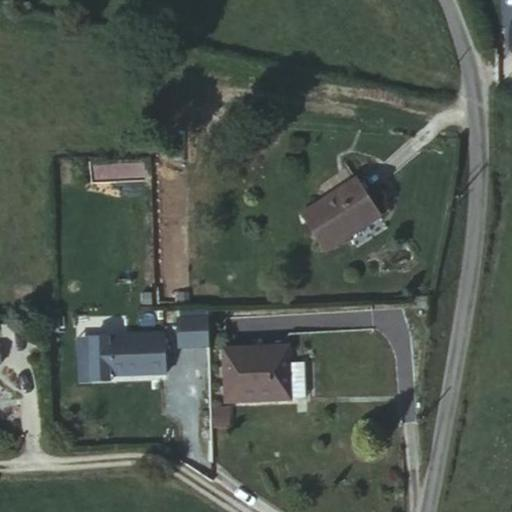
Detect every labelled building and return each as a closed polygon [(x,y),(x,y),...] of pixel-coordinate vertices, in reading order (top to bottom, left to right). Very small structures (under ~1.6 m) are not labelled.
[(381,253),(417,230),(394,199),(337,236),(365,278),(387,263),(381,253)] [(207,315),(174,316),(175,348),(208,347),(207,315)] [(242,373),(243,346),(213,346),(212,372),(242,373)] [(139,363),(142,397),(147,401),(200,398),(197,359),(139,363)] [(329,423),(341,423),(339,392),(326,391),(325,374),(258,376),(259,427),(329,426),(329,423)] [(0,434),(6,435),(6,397),(39,398),(39,381),(6,381),(6,379),(0,379),(0,434)] [(244,451),(244,466),(260,466),(258,451),(244,451)]
